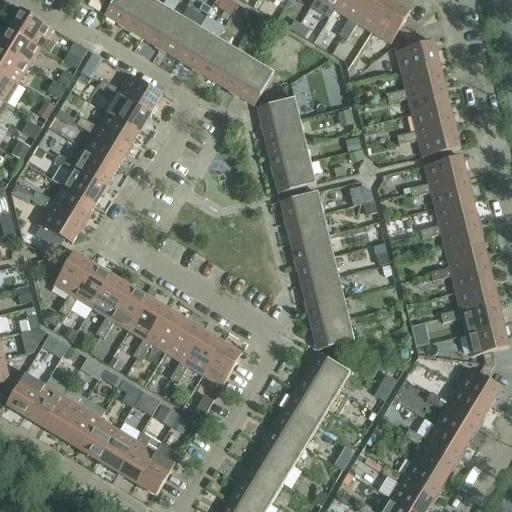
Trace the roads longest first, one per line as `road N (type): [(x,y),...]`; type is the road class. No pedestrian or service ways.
road 1 (residential): [(179,511),(283,346),(114,242),(195,99),(25,0)]
road 2 (residential): [(511,239),(473,67),(448,0)]
road 3 (residential): [(0,426),(142,511)]
